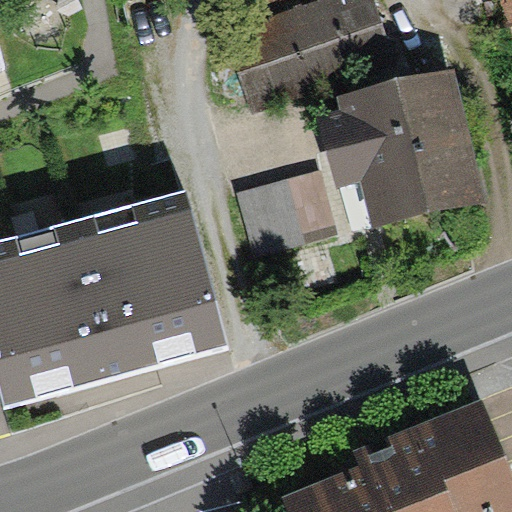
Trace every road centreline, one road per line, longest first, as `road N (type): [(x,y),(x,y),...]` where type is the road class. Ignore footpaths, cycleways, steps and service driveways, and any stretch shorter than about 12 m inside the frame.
road 1 (secondary): [(511,293),(0,505)]
road 2 (track): [(273,392),(233,296),(186,78),(191,0)]
